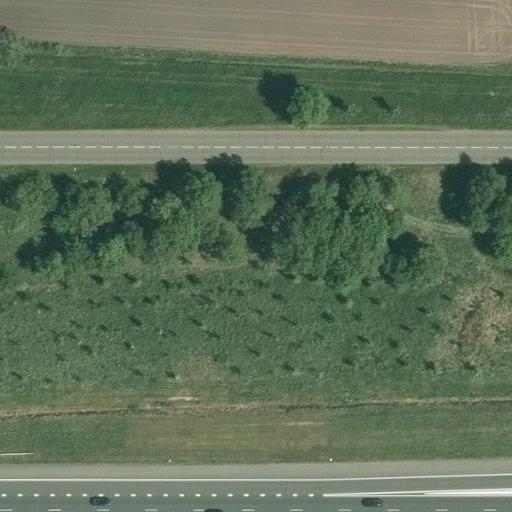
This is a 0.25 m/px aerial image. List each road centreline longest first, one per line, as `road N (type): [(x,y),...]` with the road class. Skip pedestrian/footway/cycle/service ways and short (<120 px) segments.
road 1 (tertiary): [(511,148),(0,148)]
road 2 (motorway): [(511,496),(377,511)]
